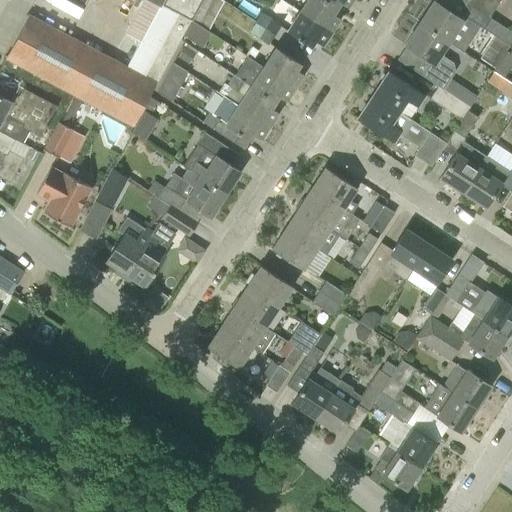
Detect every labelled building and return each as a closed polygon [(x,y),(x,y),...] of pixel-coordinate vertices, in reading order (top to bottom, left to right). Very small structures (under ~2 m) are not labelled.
[(165,0),(163,4),(192,20),(202,2),(202,0),(165,0)] [(339,9),(324,0),(306,0),(300,11),(332,32),(341,19),(333,14),(336,9),(338,10),(339,9)] [(352,0),(324,0),(339,9),(339,8),(338,7),(341,3),(348,7),(352,0)] [(490,17),(501,0),(470,0),(469,3),(490,17)] [(435,1),(420,22),(449,42),(463,20),(435,1)] [(218,12),(202,2),(192,20),(208,31),(218,12)] [(511,42),(511,31),(490,17),(469,3),(462,14),(510,45),(511,42)] [(163,4),(128,68),(158,83),(170,60),(183,35),(192,20),(163,4)] [(332,32),(300,11),(287,31),(314,48),(315,46),(313,45),(316,41),(323,45),(332,32)] [(158,83),(128,68),(27,14),(27,16),(28,17),(7,56),(6,55),(5,57),(6,58),(6,59),(7,60),(8,58),(21,65),(20,67),(22,67),(22,66),(135,126),(154,90),(158,83)] [(265,28),(275,35),(282,25),(272,18),(265,28)] [(208,31),(192,20),(183,35),(203,48),(211,33),(208,31)] [(449,42),(420,22),(406,45),(431,62),(422,75),(438,86),(444,89),(455,71),(454,63),(441,54),(449,42)] [(252,34),(259,38),(265,28),(259,24),(252,34)] [(275,35),(265,28),(259,38),(269,45),(275,35)] [(264,67),(295,88),(304,75),(297,70),(300,65),(302,66),(302,65),(276,47),(264,67)] [(494,72),(505,78),(511,66),(511,53),(508,51),(494,72)] [(235,75),(277,103),(278,102),(276,101),(279,96),(286,101),(295,88),(264,67),(247,56),(235,75)] [(170,60),(158,83),(154,90),(173,102),(188,72),(170,60)] [(383,83),(375,95),(400,112),(410,119),(425,96),(388,71),(381,82),(383,83)] [(511,83),(505,78),(494,72),(488,82),(505,93),(511,83)] [(238,104),(270,126),(279,113),(272,108),(275,103),(276,104),(277,103),(235,75),(229,85),(244,95),(238,104)] [(462,119),(468,111),(470,107),(444,89),(438,86),(430,98),(462,119)] [(15,103),(0,95),(0,129),(16,139),(22,127),(41,137),(58,106),(24,88),(15,103)] [(395,142),(402,131),(392,125),(400,112),(375,95),(367,108),(365,107),(358,117),(395,142)] [(220,121),(252,142),(253,140),(251,139),(254,135),(261,139),(270,126),(238,104),(237,106),(225,98),(213,115),(210,113),(203,122),(214,130),(220,121)] [(465,137),(478,117),(468,111),(462,119),(454,131),(465,137)] [(59,122),(45,150),(59,157),(73,129),(59,122)] [(139,122),(132,133),(145,141),(152,130),(139,122)] [(10,151),(16,139),(0,129),(0,164),(1,165),(0,167),(0,177),(11,183),(24,158),(10,151)] [(220,143),(204,132),(197,143),(204,148),(189,170),(226,194),(240,171),(217,156),(216,156),(213,154),(220,143)] [(414,155),(431,166),(447,143),(430,132),(414,155)] [(487,156),(464,141),(441,177),(464,192),(487,156)] [(29,157),(35,161),(40,153),(33,149),(29,157)] [(487,156),(464,192),(486,207),(510,171),(487,156)] [(50,201),(44,212),(71,226),(92,186),(65,172),(65,174),(51,167),(36,194),(50,201)] [(325,167),(312,188),(352,214),(359,205),(350,199),(357,188),(325,167)] [(211,217),(226,194),(189,170),(183,178),(174,172),(158,198),(170,206),(170,205),(176,209),(183,199),(211,217)] [(352,214),(312,188),(299,207),(341,235),(354,215),(352,214)] [(511,212),(511,210),(511,192),(503,207),(511,212)] [(96,200),(90,212),(81,230),(96,237),(111,208),(96,200)] [(197,223),(176,209),(170,205),(170,206),(163,216),(170,221),(168,225),(184,231),(189,234),(197,223)] [(395,212),(384,205),(371,226),(381,233),(395,212)] [(299,207),(285,228),(318,250),(327,256),(341,235),(299,207)] [(124,235),(106,260),(118,268),(116,272),(124,277),(153,233),(127,216),(117,231),(124,235)] [(305,270),(318,250),(285,228),(272,248),(305,270)] [(406,280),(429,244),(407,229),(393,250),(383,265),(406,280)] [(153,233),(124,277),(130,281),(133,278),(145,286),(165,256),(153,248),(160,237),(153,233)] [(359,248),(368,254),(377,239),(368,233),(359,248)] [(424,278),(436,285),(437,284),(436,283),(452,259),(429,244),(406,280),(418,287),(424,278)] [(368,254),(359,248),(349,262),(359,268),(368,254)] [(24,271),(0,255),(0,286),(10,293),(24,271)] [(359,301),(381,267),(370,260),(348,294),(359,301)] [(293,286),(261,265),(247,286),(280,307),(293,286)] [(485,292),(471,282),(470,282),(469,281),(458,274),(445,294),(451,298),(456,301),(455,301),(462,306),(472,312),(485,292)] [(326,281),(319,292),(340,305),(347,295),(326,281)] [(247,286),(234,305),(266,326),(280,307),(247,286)] [(430,295),(422,308),(433,315),(445,294),(435,287),(430,295)] [(153,288),(144,303),(158,312),(167,298),(153,288)] [(475,314),(507,335),(511,327),(511,305),(487,289),(485,292),(472,312),(475,314)] [(340,305),(319,292),(313,302),(333,316),(340,305)] [(234,305),(221,326),(258,350),(258,351),(262,353),(275,333),(266,326),(234,305)] [(431,316),(424,327),(457,349),(464,339),(492,358),(507,335),(475,314),(460,335),(431,316)] [(302,321),(293,334),(313,347),(313,346),(321,333),(302,321)] [(258,350),(221,326),(207,347),(239,368),(246,356),(252,360),(258,351),(258,350)] [(417,337),(444,355),(451,359),(457,349),(424,327),(417,337)] [(305,352),(295,345),(285,360),(295,366),(305,352)] [(323,353),(313,346),(313,347),(301,365),(302,366),(311,372),(323,353)] [(280,365),(266,385),(277,393),(290,372),(280,365)] [(467,370),(466,372),(456,365),(442,386),(476,408),(491,386),(467,370)] [(315,417),(339,380),(320,368),(312,380),(309,379),(293,402),(315,417)] [(379,370),(375,375),(388,383),(391,378),(379,370)] [(382,393),(388,383),(375,375),(357,403),(369,412),(375,403),(382,393)] [(315,417),(338,432),(354,408),(353,407),(352,407),(345,403),(353,391),(352,388),(340,380),(339,380),(315,417)] [(388,383),(382,393),(415,415),(421,405),(388,383)] [(461,431),(476,408),(442,386),(440,384),(432,396),(425,407),(461,431)] [(408,425),(415,415),(382,393),(375,403),(391,414),(408,425)] [(388,445),(421,467),(436,443),(408,425),(391,414),(378,434),(390,442),(388,445)] [(370,433),(359,426),(356,430),(355,431),(346,446),(357,453),(370,433)] [(422,467),(421,467),(388,445),(380,458),(381,459),(375,468),(383,473),(407,489),(413,479),(414,479),(418,479),(423,471),(422,467)]
